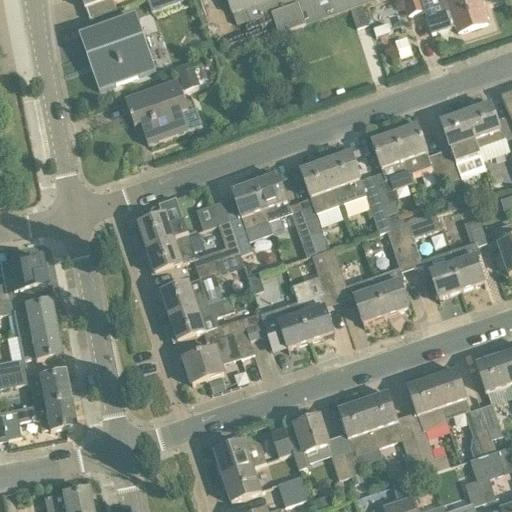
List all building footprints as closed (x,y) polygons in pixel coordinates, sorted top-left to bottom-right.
[(105,0),(84,0),(81,1),(85,13),(86,13),(90,24),(118,14),(114,3),(107,5),(105,0)] [(152,16),(195,1),(194,0),(157,0),(147,4),(152,16)] [(226,0),(233,18),(234,17),(238,29),(246,26),(247,27),(272,18),(279,39),(351,14),(362,10),(390,0),(226,0)] [(426,14),(420,0),(401,0),(409,20),(426,14)] [(445,0),(451,16),(427,24),(432,39),(456,31),(459,38),(488,28),(486,24),(489,23),(485,12),(483,13),(478,0),(445,0)] [(369,28),(362,10),(351,14),(357,32),(369,28)] [(137,22),(128,25),(82,40),(89,61),(97,58),(101,70),(97,71),(105,93),(138,81),(155,75),(144,43),(137,22)] [(197,84),(193,72),(179,78),(183,89),(197,84)] [(125,105),(130,118),(133,125),(139,123),(149,151),(203,131),(198,115),(189,117),(178,87),(125,105)] [(511,98),(503,101),(501,102),(509,120),(511,127),(511,98)] [(466,118),(476,145),(479,153),(506,144),(511,160),(511,127),(509,120),(497,125),(490,106),(489,106),(490,110),(466,118)] [(450,187),(462,183),(462,185),(487,176),(481,160),(479,153),(476,145),(466,118),(443,126),(442,123),(440,123),(454,161),(443,165),(450,187)] [(395,139),(405,167),(409,179),(432,171),(439,191),(450,187),(443,165),(432,169),(418,131),(395,139)] [(391,235),(399,233),(407,230),(403,219),(398,221),(396,215),(399,208),(395,195),(391,185),(409,179),(405,167),(395,139),(372,147),(386,185),(375,189),(391,235)] [(350,159),(327,168),(342,210),(366,202),(380,239),(391,235),(375,189),(364,193),(350,155),(349,156),(350,159)] [(319,259),(323,257),(330,255),(317,219),(342,210),(327,168),(303,176),(302,172),(301,173),(314,211),(303,215),(319,259)] [(312,261),(319,259),(303,215),(292,218),(277,177),(276,178),(278,181),(256,189),(269,228),(280,224),(280,223),(292,219),(307,263),(312,261)] [(224,207),(231,228),(241,259),(242,260),(253,256),(246,236),(259,231),(269,228),(256,189),(234,197),(233,193),(231,193),(235,203),(224,207)] [(455,200),(447,203),(451,215),(459,213),(455,200)] [(204,235),(219,230),(219,231),(231,228),(224,207),(197,216),(204,235)] [(407,230),(399,233),(412,274),(423,271),(426,279),(431,277),(441,307),(442,307),(440,303),(462,296),(449,257),(439,261),(438,260),(422,266),(415,243),(441,234),(437,220),(407,230)] [(148,254),(186,242),(190,241),(185,226),(167,232),(163,222),(136,231),(136,232),(140,231),(148,254)] [(449,257),(462,296),(484,289),(485,292),(486,292),(476,262),(480,260),(478,253),(488,249),(481,227),(469,231),(475,248),(460,253),(460,254),(449,257)] [(241,259),(231,228),(219,231),(226,253),(197,263),(190,241),(186,242),(148,254),(156,278),(152,279),(152,281),(179,272),(179,270),(194,265),(197,274),(217,267),(241,259)] [(491,254),(500,251),(509,280),(511,279),(511,229),(494,235),(497,244),(488,247),(491,254)] [(412,274),(399,233),(391,235),(391,236),(388,237),(400,273),(384,278),(384,279),(374,283),(387,321),(409,314),(410,318),(411,317),(401,289),(405,288),(402,278),(412,274)] [(334,253),(330,255),(323,257),(336,295),(347,291),(334,253)] [(325,298),(336,295),(323,257),(319,259),(312,261),(319,282),(325,298)] [(0,307),(11,306),(12,306),(34,301),(33,293),(46,291),(41,263),(3,270),(7,289),(0,290),(0,307)] [(260,275),(258,268),(253,266),(246,268),(250,279),(260,275)] [(202,286),(221,280),(217,267),(197,274),(201,285),(158,299),(159,300),(163,299),(170,323),(209,310),(209,309),(202,286)] [(363,285),(350,290),(355,303),(365,333),(366,332),(365,329),(387,321),(374,283),(363,286),(363,285)] [(321,300),(312,304),(306,286),(293,291),(298,308),(311,347),(333,339),(334,343),(335,343),(321,300)] [(201,337),(215,333),(217,332),(215,324),(236,318),(230,302),(209,309),(209,310),(170,323),(178,346),(175,348),(175,349),(202,340),(201,337)] [(0,307),(0,320),(13,318),(17,341),(55,334),(52,320),(53,320),(53,319),(52,319),(50,306),(13,314),(12,306),(11,306),(0,307)] [(287,311),(261,320),(263,324),(264,330),(267,340),(273,355),(287,351),(289,358),(291,358),(289,354),(311,347),(298,308),(287,312),(287,311)] [(218,345),(247,336),(264,330),(263,324),(261,320),(261,317),(243,323),(219,331),(217,332),(215,333),(218,345)] [(250,346),(267,340),(264,330),(247,336),(250,346)] [(0,367),(0,381),(26,376),(24,366),(35,363),(36,366),(60,361),(58,349),(59,348),(59,347),(58,348),(55,334),(17,341),(22,364),(0,367)] [(250,346),(247,336),(218,345),(212,347),(214,354),(184,364),(193,391),(225,380),(218,361),(238,354),(242,365),(255,360),(250,346)] [(511,357),(502,361),(511,391),(511,390),(511,357)] [(486,399),(511,391),(502,361),(476,370),(486,399)] [(0,381),(0,393),(28,388),(26,376),(0,381)] [(490,436),(481,413),(472,416),(458,376),(433,384),(443,414),(446,424),(465,418),(474,443),(472,444),(472,452),(470,452),(474,464),(496,458),(491,445),(488,436),(490,436)] [(35,411),(44,409),(69,404),(66,391),(67,391),(67,389),(66,390),(63,377),(39,382),(39,384),(30,386),(35,411)] [(227,394),(223,382),(210,386),(215,399),(227,394)] [(446,424),(443,414),(433,384),(407,393),(421,434),(412,437),(427,480),(428,486),(430,485),(428,480),(451,472),(447,460),(435,464),(426,437),(448,429),(446,424)] [(404,463),(411,485),(427,480),(412,437),(403,440),(389,399),(364,407),(374,437),(379,454),(402,446),(407,462),(404,463)] [(35,411),(15,415),(18,428),(32,425),(39,426),(41,436),(49,435),(50,437),(74,432),(72,419),(73,419),(73,418),(72,418),(69,404),(44,409),(35,411)] [(379,454),(374,437),(364,407),(338,416),(348,445),(349,445),(353,455),(346,457),(346,458),(353,481),(363,477),(357,461),(379,454)] [(481,413),(490,436),(500,432),(493,409),(481,413)] [(3,418),(0,418),(0,447),(8,446),(5,430),(3,418)] [(288,442),(294,459),(300,475),(311,471),(307,459),(330,452),(320,422),(295,431),(298,439),(288,442)] [(294,459),(288,442),(286,437),(274,440),(282,463),(279,464),(279,465),(292,460),(294,459)] [(236,451),(233,441),(222,445),(225,454),(236,451)] [(224,483),(253,473),(267,469),(261,449),(253,445),(236,451),(225,454),(216,458),(224,483)] [(339,485),(353,481),(346,458),(346,457),(332,463),(339,485)] [(488,482),(490,485),(506,480),(499,457),(496,458),(474,464),(471,465),(471,467),(478,485),(488,482)] [(472,511),(474,511),(486,509),(478,485),(471,467),(470,467),(477,486),(465,490),(472,511)] [(261,499),(253,473),(224,483),(232,508),(261,499)] [(362,478),(354,481),(351,481),(354,491),(365,487),(362,478)] [(283,498),(304,491),(301,482),(278,489),(281,499),(283,498)] [(496,505),(496,503),(490,485),(488,482),(478,485),(486,509),(496,505)] [(283,498),(281,499),(285,511),(287,511),(309,505),(304,491),(283,498)] [(47,511),(90,511),(90,508),(91,508),(90,507),(89,507),(87,495),(46,503),(47,511)] [(315,511),(329,511),(333,511),(330,500),(313,505),(315,511)] [(418,511),(414,501),(398,506),(400,511),(418,511)]
